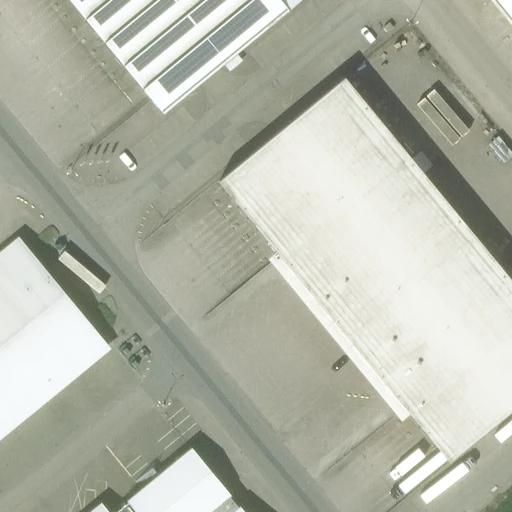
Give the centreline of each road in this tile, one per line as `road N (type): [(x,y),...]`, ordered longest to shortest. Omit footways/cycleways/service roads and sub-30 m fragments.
road 1 (unclassified): [(85,234),(371,0)]
road 2 (unclassified): [(190,362),(6,511)]
road 3 (unclassified): [(190,362),(313,511)]
road 4 (unclassified): [(85,234),(190,362)]
road 5 (unclassified): [(427,0),(511,101)]
road 6 (unclassified): [(1,134),(85,234)]
